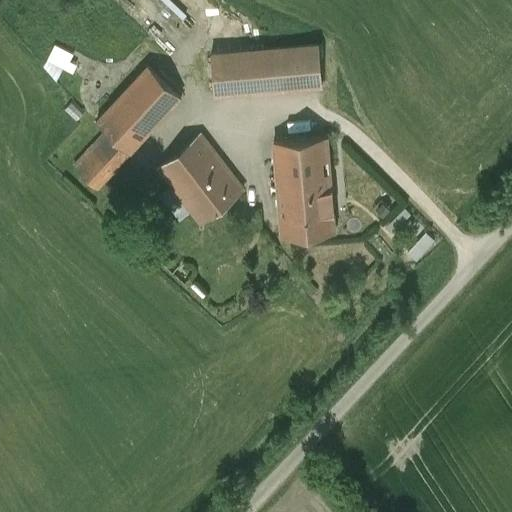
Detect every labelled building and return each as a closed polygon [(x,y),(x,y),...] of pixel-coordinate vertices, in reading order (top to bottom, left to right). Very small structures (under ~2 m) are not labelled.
[(133,50),(135,41),(132,32),(127,24),(119,19),(109,17),(100,19),(92,24),(87,32),(85,42),(87,51),(93,59),(101,64),(110,66),(120,64),(128,58),(133,50)] [(66,63),(70,64),(76,51),(56,42),(45,68),(60,75),(66,63)] [(319,43),(211,52),(214,92),(322,83),(319,43)] [(148,65),(97,120),(107,129),(130,151),(181,95),(148,65)] [(130,151),(107,129),(74,165),(97,186),(130,151)] [(243,188),(200,132),(158,165),(201,221),(243,188)] [(326,135),(274,139),(275,159),(279,198),(279,203),(332,198),(326,135)] [(275,159),(263,160),(267,199),(279,198),(275,159)] [(332,198),(279,203),(282,234),(334,229),(332,198)] [(428,230),(409,250),(419,259),(438,239),(428,230)]
